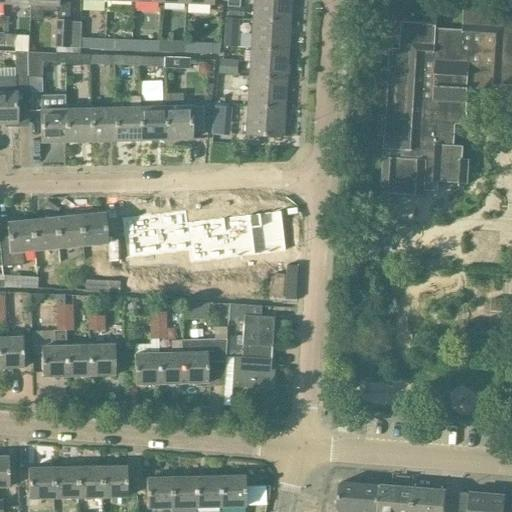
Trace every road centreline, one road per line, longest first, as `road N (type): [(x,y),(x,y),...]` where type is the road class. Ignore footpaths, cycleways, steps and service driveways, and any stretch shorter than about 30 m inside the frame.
road 1 (residential): [(0,185),(318,178)]
road 2 (residential): [(304,446),(0,421)]
road 3 (residential): [(304,446),(318,178)]
road 4 (residential): [(511,464),(304,446)]
road 5 (residential): [(318,178),(333,0)]
